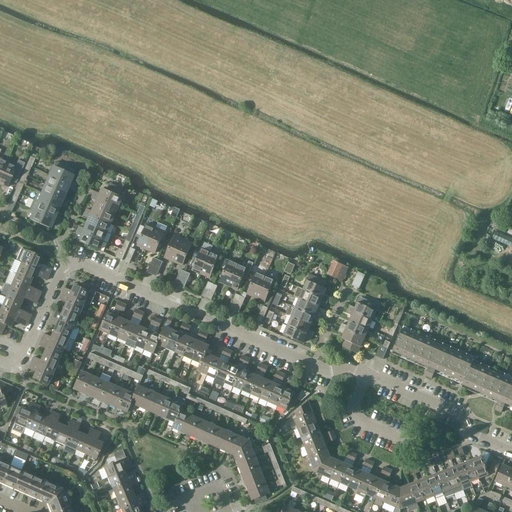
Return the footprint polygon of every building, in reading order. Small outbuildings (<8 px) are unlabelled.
[(16,183),(25,162),(19,160),(16,166),(6,162),(0,176),(0,183),(7,187),(10,181),(16,183)] [(73,186),(75,182),(70,180),(74,170),(55,162),(49,176),(73,186)] [(72,189),(73,186),(49,176),(46,184),(64,192),(67,187),(72,189)] [(119,195),(121,189),(110,183),(107,190),(103,188),(101,194),(95,191),(94,195),(118,205),(123,207),(126,199),(119,195)] [(66,204),(67,200),(62,198),(64,192),(46,184),(42,193),(66,204)] [(64,207),(66,204),(42,193),(37,191),(33,200),(57,210),(59,205),(64,207)] [(114,214),(118,205),(94,195),(92,198),(98,201),(95,206),(114,214)] [(58,221),(60,218),(54,215),(57,210),(33,200),(29,209),(34,211),(58,221)] [(114,214),(95,206),(93,211),(87,209),(86,212),(110,223),(114,214)] [(57,225),(58,221),(34,211),(30,220),(49,228),(51,222),(57,225)] [(107,232),(110,223),(86,212),(84,216),(90,218),(88,224),(107,232)] [(502,224),(498,222),(495,228),(505,232),(508,226),(502,224)] [(107,232),(88,224),(85,229),(80,226),(78,230),(103,241),(107,232)] [(146,249),(155,228),(146,224),(137,245),(146,249)] [(155,253),(164,232),(155,228),(146,249),(155,253)] [(99,250),(103,241),(78,230),(77,234),(82,236),(80,241),(99,250)] [(173,261),(183,240),(174,236),(164,257),(173,261)] [(182,265),(192,244),(183,240),(173,261),(182,265)] [(201,273),(210,252),(201,248),(192,269),(201,273)] [(49,275),(51,269),(38,263),(41,257),(26,251),(20,262),(49,275)] [(210,277),(219,256),(210,252),(201,273),(210,277)] [(228,285),(237,264),(224,259),(221,267),(225,269),(219,281),(228,285)] [(246,279),(253,263),(248,261),(245,268),(237,264),(228,285),(237,289),(243,277),(246,279)] [(333,261),(327,274),(338,279),(338,281),(342,283),(349,267),(333,261)] [(46,280),(49,275),(20,262),(15,274),(31,281),(33,275),(46,280)] [(256,297),(265,277),(256,272),(247,293),(256,297)] [(39,298),(41,292),(28,286),(31,281),(15,274),(10,285),(39,298)] [(265,301),(274,281),(265,277),(256,297),(265,301)] [(328,300),(329,297),(324,294),(326,289),(307,280),(303,290),(328,300)] [(354,280),(351,286),(352,286),(358,289),(361,283),(354,280)] [(36,304),(39,298),(10,285),(5,297),(21,304),(23,298),(36,304)] [(90,292),(74,285),(72,291),(64,288),(62,293),(85,303),(90,306),(92,300),(87,298),(90,292)] [(326,304),(328,300),(303,290),(299,298),(318,307),(321,302),(326,304)] [(80,315),(85,303),(62,293),(59,299),(67,302),(64,308),(80,315)] [(28,321),(31,315),(18,309),(21,304),(5,297),(0,309),(28,321)] [(320,318),(321,315),(316,312),(318,307),(299,298),(295,308),(320,318)] [(373,304),(360,298),(358,303),(357,303),(355,308),(350,305),(348,309),(372,320),(376,322),(378,318),(374,316),(377,311),(371,308),(373,304)] [(320,318),(295,308),(290,305),(286,314),(291,316),(310,325),(313,320),(318,322),(320,318)] [(26,327),(28,321),(0,309),(0,308),(0,322),(6,325),(10,327),(13,321),(26,327)] [(80,315),(64,308),(62,314),(54,311),(52,316),(75,326),(80,315)] [(368,329),(372,320),(348,309),(346,313),(352,315),(349,321),(368,329)] [(99,323),(104,312),(99,310),(94,321),(99,323)] [(398,325),(403,312),(399,310),(393,323),(398,325)] [(109,334),(117,316),(108,312),(100,330),(109,334)] [(70,338),(75,326),(52,316),(49,322),(57,325),(54,331),(70,338)] [(118,338),(126,320),(117,316),(109,334),(118,338)] [(312,336),(313,333),(308,330),(310,325),(291,316),(287,326),(312,336)] [(126,342),(134,324),(126,320),(118,338),(126,342)] [(368,329),(349,321),(347,326),(342,323),(340,327),(364,338),(368,329)] [(134,349),(135,346),(143,328),(134,324),(126,342),(125,345),(134,349)] [(166,348),(174,330),(165,326),(161,335),(157,345),(166,348)] [(310,340),(312,336),(287,326),(283,335),(302,343),(305,338),(310,340)] [(360,347),(364,338),(340,327),(338,331),(343,334),(341,339),(345,340),(342,347),(357,353),(360,347)] [(144,350),(152,332),(143,328),(135,346),(144,350)] [(402,355),(411,332),(403,329),(392,353),(400,357),(401,355),(402,355)] [(175,352),(183,334),(174,330),(166,348),(175,352)] [(70,338),(54,331),(52,337),(44,334),(41,340),(64,350),(70,338)] [(153,354),(157,345),(161,335),(152,332),(144,350),(153,354)] [(409,358),(419,336),(411,332),(402,355),(409,358)] [(184,356),(192,338),(183,334),(175,352),(184,356)] [(416,361),(426,339),(419,336),(409,358),(416,361)] [(192,360),(200,342),(192,338),(184,356),(192,360)] [(424,364),(434,342),(426,339),(416,361),(424,364)] [(59,361),(64,350),(41,340),(39,345),(47,349),(44,354),(59,361)] [(201,364),(206,353),(208,348),(209,346),(200,342),(192,360),(201,364)] [(432,368),(442,346),(434,342),(424,364),(432,368)] [(381,345),(376,356),(383,359),(387,348),(383,346),(382,346),(381,345)] [(440,372),(450,349),(442,346),(432,368),(440,372)] [(448,375),(458,353),(450,349),(440,372),(448,375)] [(98,362),(100,357),(90,353),(88,358),(98,362)] [(207,375),(215,357),(206,353),(201,364),(198,371),(207,375)] [(456,378),(466,356),(458,353),(448,375),(456,378)] [(59,361),(44,354),(42,360),(34,357),(31,363),(54,373),(59,361)] [(464,382),(472,363),(474,360),(466,356),(456,378),(464,382)] [(107,366),(109,361),(100,357),(98,362),(107,366)] [(216,379),(224,361),(215,357),(207,375),(216,379)] [(225,383),(233,365),(224,361),(216,379),(225,383)] [(49,384),(54,373),(31,363),(29,368),(36,372),(34,378),(49,384)] [(470,391),(481,366),(472,363),(464,382),(462,387),(470,391)] [(234,387),(241,369),(233,365),(225,383),(234,387)] [(123,374),(126,368),(119,366),(117,371),(123,374)] [(478,394),(479,391),(489,370),(481,366),(470,391),(478,394)] [(242,391),(250,373),(241,369),(234,387),(242,391)] [(432,379),(434,372),(428,369),(425,376),(432,379)] [(487,394),(496,373),(489,370),(479,391),(487,394)] [(84,393),(92,375),(82,371),(74,389),(84,393)] [(141,381),(143,376),(136,373),(134,378),(141,381)] [(251,394),(259,376),(250,373),(242,391),(251,394)] [(495,398),(504,376),(496,373),(487,394),(495,398)] [(93,397),(101,379),(92,375),(84,393),(93,397)] [(260,398),(268,380),(259,376),(251,394),(260,398)] [(503,401),(511,379),(504,376),(495,398),(503,401)] [(102,401),(110,383),(101,379),(93,397),(102,401)] [(510,405),(511,400),(511,379),(503,401),(510,405)] [(269,402),(277,384),(268,380),(260,398),(269,402)] [(110,405),(118,387),(110,383),(102,401),(110,405)] [(276,410),(278,406),(286,388),(277,384),(269,402),(267,407),(276,410)] [(140,407),(148,389),(138,385),(135,394),(131,403),(140,407)] [(119,409),(127,391),(118,387),(110,405),(119,409)] [(299,396),(294,394),(294,392),(286,388),(278,406),(286,410),(289,405),(294,407),(297,400),(301,402),(310,394),(302,390),(299,396)] [(149,411),(156,393),(148,389),(140,407),(149,411)] [(127,412),(131,403),(135,394),(127,391),(119,409),(127,412)] [(158,415),(165,397),(156,393),(149,411),(158,415)] [(167,419),(174,401),(165,397),(158,415),(167,419)] [(175,422),(181,411),(183,405),(174,401),(167,419),(175,422)] [(298,428),(316,421),(308,401),(295,412),(298,418),(294,419),(298,428)] [(24,428),(34,404),(30,402),(26,410),(21,407),(14,423),(24,428)] [(501,413),(504,406),(498,403),(495,410),(501,413)] [(34,432),(41,416),(36,414),(40,407),(34,404),(24,428),(34,432)] [(44,437),(55,413),(50,411),(46,418),(41,416),(34,432),(44,437)] [(182,432),(189,414),(181,411),(175,422),(173,428),(182,432)] [(54,441),(62,425),(57,423),(60,416),(55,413),(44,437),(54,441)] [(190,436),(198,418),(189,414),(182,432),(190,436)] [(199,440),(207,422),(198,418),(190,436),(199,440)] [(65,446),(75,422),(70,420),(67,427),(62,425),(54,441),(65,446)] [(301,437),(319,430),(316,421),(298,428),(301,437)] [(75,450),(82,434),(77,432),(80,424),(75,422),(65,446),(75,450)] [(208,444),(216,426),(207,422),(199,440),(208,444)] [(217,447),(224,430),(216,426),(208,444),(217,447)] [(85,454),(95,431),(90,429),(87,436),(82,434),(75,450),(85,454)] [(226,451),(233,434),(224,430),(217,447),(226,451)] [(305,446),(323,439),(319,430),(301,437),(305,446)] [(95,459),(102,443),(97,441),(100,433),(95,431),(85,454),(95,459)] [(234,455),(249,441),(233,434),(226,451),(234,455)] [(308,455),(326,448),(323,439),(305,446),(308,455)] [(237,464),(256,457),(249,441),(234,455),(237,464)] [(264,454),(268,452),(273,451),(270,444),(262,447),(264,454)] [(315,472),(330,457),(326,448),(308,455),(315,472)] [(28,455),(17,450),(14,455),(26,460),(28,455)] [(479,479),(488,475),(481,456),(472,460),(479,479)] [(241,473),(259,466),(256,457),(237,464),(241,473)] [(331,479),(339,461),(330,457),(315,472),(331,479)] [(0,479),(3,481),(9,467),(0,462),(0,459),(0,458),(0,479)] [(107,478),(124,472),(122,466),(129,463),(127,458),(103,468),(107,478)] [(470,482),(479,479),(472,460),(463,464),(470,482)] [(339,483),(347,465),(339,461),(331,479),(339,483)] [(495,474),(500,463),(494,461),(489,471),(495,474)] [(461,486),(470,482),(463,464),(454,467),(461,486)] [(348,487),(356,469),(347,465),(339,483),(348,487)] [(508,487),(511,477),(511,468),(503,465),(496,482),(508,487)] [(244,482),(263,475),(259,466),(241,473),(244,482)] [(13,488),(20,472),(9,467),(3,481),(8,483),(7,485),(13,488)] [(463,491),(461,486),(454,467),(445,471),(454,495),(463,491)] [(357,491),(365,472),(356,469),(348,487),(357,491)] [(445,498),(454,495),(445,471),(436,474),(444,496),(445,498)] [(25,491),(32,477),(20,472),(13,488),(20,490),(20,489),(25,491)] [(126,477),(124,472),(107,478),(112,488),(135,479),(133,473),(126,477)] [(366,495),(374,476),(365,472),(357,491),(366,495)] [(435,500),(444,496),(436,474),(426,478),(434,496),(435,500)] [(248,491),(266,484),(263,475),(244,482),(248,491)] [(375,499),(383,480),(374,476),(366,495),(375,499)] [(37,498),(37,496),(44,482),(32,477),(25,491),(31,493),(30,495),(37,498)] [(425,500),(434,496),(426,478),(417,481),(425,500)] [(116,499),(132,492),(130,487),(137,484),(135,479),(112,488),(116,499)] [(383,502),(392,484),(383,480),(375,499),(383,502)] [(416,503),(425,500),(417,481),(408,485),(416,503)] [(48,503),(61,490),(44,482),(37,496),(44,499),(44,501),(48,503)] [(267,501),(265,495),(270,493),(266,484),(248,491),(251,500),(254,499),(256,505),(267,501)] [(399,511),(400,510),(400,488),(392,484),(383,502),(396,508),(394,511),(399,511)] [(409,511),(418,509),(416,503),(408,485),(400,488),(400,510),(406,507),(408,511),(409,511)] [(58,511),(68,508),(61,490),(48,503),(50,509),(52,508),(53,511),(58,511)] [(134,497),(132,492),(116,499),(120,509),(144,499),(142,494),(134,497)] [(121,511),(140,511),(138,507),(146,504),(144,499),(120,509),(121,511)]
